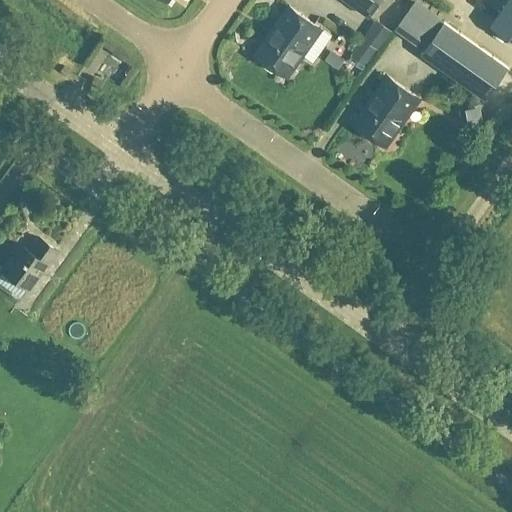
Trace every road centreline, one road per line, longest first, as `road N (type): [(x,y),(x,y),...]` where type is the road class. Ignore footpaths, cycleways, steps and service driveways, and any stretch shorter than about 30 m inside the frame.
road 1 (unclassified): [(511,493),(238,302),(96,188)]
road 2 (unclassified): [(380,337),(120,153)]
road 3 (residential): [(176,70),(207,102),(384,226)]
road 4 (unclassified): [(380,337),(511,148)]
road 5 (unclassified): [(511,430),(380,337)]
road 6 (unclassified): [(120,153),(0,67)]
